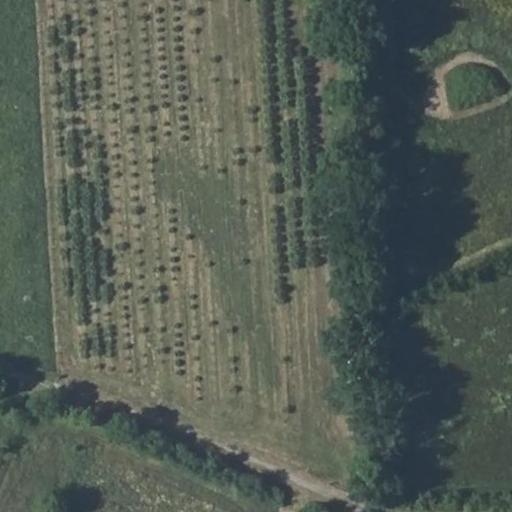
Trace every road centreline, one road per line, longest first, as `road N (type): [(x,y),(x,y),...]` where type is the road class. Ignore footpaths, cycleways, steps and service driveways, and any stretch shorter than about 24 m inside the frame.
road 1 (track): [(128,412),(366,511)]
road 2 (unclassified): [(0,376),(128,412)]
